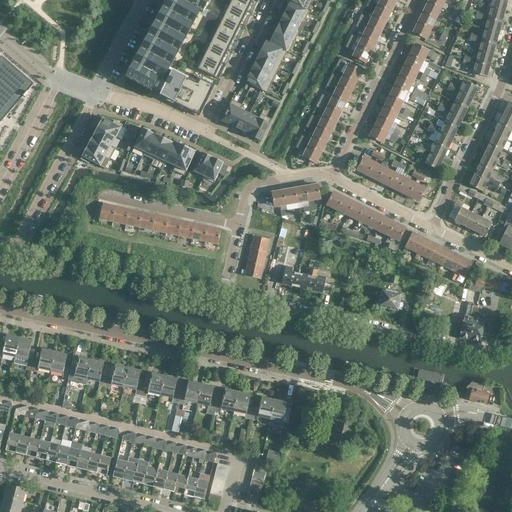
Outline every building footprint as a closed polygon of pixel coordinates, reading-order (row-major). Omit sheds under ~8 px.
[(130,78),(129,80),(151,92),(152,91),(160,95),(160,96),(200,116),(215,87),(200,80),(198,84),(172,72),(167,82),(161,79),(198,10),(203,13),(210,0),(171,0),(171,2),(172,3),(168,10),(167,9),(163,16),(165,17),(161,24),(160,23),(156,30),(157,30),(153,38),(152,37),(149,43),(150,44),(146,51),(145,51),(141,57),(143,58),(139,65),(137,64),(134,71),(135,72),(131,79),(130,78)] [(252,0),(232,0),(230,5),(250,15),(257,2),(252,0)] [(308,0),(285,0),(285,1),(289,3),(309,13),(309,12),(307,11),(312,2),(308,0)] [(372,9),(375,2),(369,0),(366,6),(372,9)] [(381,0),(378,6),(390,12),(395,2),(391,0),(381,0)] [(429,0),(428,2),(440,8),(444,0),(429,0)] [(504,0),(492,0),(490,8),(504,12),(507,1),(504,0)] [(440,8),(428,2),(423,13),(435,19),(440,8)] [(289,3),(284,13),(306,24),(306,23),(304,22),(309,13),(289,3)] [(230,5),(224,18),(244,28),(250,15),(230,5)] [(378,6),(373,16),(385,22),(390,12),(378,6)] [(456,7),(453,13),(458,16),(461,9),(456,7)] [(490,8),(487,19),(501,23),(504,12),(490,8)] [(284,13),(279,23),(301,34),(306,24),(284,13)] [(423,13),(418,23),(430,29),(435,19),(423,13)] [(455,22),(458,16),(453,13),(450,19),(455,22)] [(362,14),(359,20),(365,23),(368,17),(362,14)] [(368,26),(380,32),(385,22),(373,16),(368,26)] [(224,18),(218,30),(238,40),(244,28),(224,18)] [(484,30),(498,34),(501,23),(487,19),(484,30)] [(362,29),(365,23),(359,20),(356,27),(362,29)] [(279,23),(274,33),(294,43),(299,33),(301,34),(279,23)] [(430,29),(418,23),(413,33),(425,39),(430,29)] [(368,26),(363,37),(375,43),(380,32),(368,26)] [(445,28),(443,34),(448,36),(451,30),(445,28)] [(218,30),(211,43),(231,53),(238,40),(218,30)] [(484,30),(481,41),(495,44),(498,34),(484,30)] [(274,33),(269,43),(289,53),(294,43),(274,33)] [(445,42),(448,36),(443,34),(440,40),(445,42)] [(352,35),(349,41),(354,44),(357,37),(352,35)] [(363,37),(358,47),(370,53),(375,43),(363,37)] [(265,41),(260,52),(282,62),(287,53),(289,54),(289,53),(269,43),(265,41)] [(351,50),(354,44),(349,41),(346,47),(351,50)] [(478,51),(492,55),(495,44),(481,41),(478,51)] [(211,43),(205,56),(225,66),(231,53),(211,43)] [(410,56),(422,62),(427,51),(415,45),(410,56)] [(370,53),(358,47),(353,57),(365,63),(370,53)] [(478,51),(475,62),(489,66),(492,55),(478,51)] [(260,52),(255,62),(277,73),(282,62),(260,52)] [(205,56),(198,70),(218,80),(219,78),(224,67),(225,67),(225,66),(205,56)] [(410,56),(405,66),(417,72),(422,74),(427,64),(422,62),(410,56)] [(0,124),(3,121),(11,112),(16,106),(21,100),(24,97),(25,98),(29,94),(27,93),(34,85),(2,57),(0,59),(0,124)] [(345,62),(340,59),(337,66),(342,69),(345,62)] [(255,62),(250,72),(272,83),(277,73),(255,62)] [(486,77),(489,66),(475,62),(472,74),(486,77)] [(350,65),(344,76),(356,82),(362,71),(350,65)] [(412,82),(417,72),(405,66),(400,76),(412,82)] [(426,67),(423,73),(428,76),(435,79),(438,73),(426,67)] [(250,72),(245,83),(267,94),(272,83),(250,72)] [(425,82),(428,76),(423,73),(420,79),(425,82)] [(333,74),(330,80),(335,83),(338,77),(333,74)] [(339,86),(351,92),(356,82),(344,76),(339,86)] [(400,76),(395,86),(407,92),(410,87),(414,86),(415,84),(412,82),(400,76)] [(332,89),(335,83),(330,80),(327,86),(332,89)] [(459,92),(472,98),(478,87),(465,81),(459,92)] [(339,86),(334,96),(346,102),(351,92),(339,86)] [(390,96),(402,102),(407,92),(395,86),(390,96)] [(413,94),(418,97),(426,101),(429,96),(421,92),(421,91),(416,88),(413,94)] [(467,108),(472,98),(459,92),(455,102),(467,108)] [(322,95),(319,101),(325,103),(328,97),(322,95)] [(329,106),(341,112),(346,102),(334,96),(329,106)] [(390,96),(385,107),(397,112),(402,102),(390,96)] [(229,104),(221,122),(231,127),(242,105),(231,100),(229,104)] [(322,109),(325,103),(319,101),(316,107),(322,109)] [(433,105),(438,108),(444,111),(446,107),(435,101),(433,105)] [(274,102),(270,109),(276,112),(279,104),(274,102)] [(455,102),(450,113),(463,119),(467,108),(455,102)] [(242,105),(231,127),(241,132),(249,114),(240,110),(242,106),(242,105)] [(329,106),(324,116),(336,122),(341,112),(329,106)] [(385,107),(380,117),(392,123),(395,116),(400,119),(402,115),(397,112),(385,107)] [(405,109),(402,115),(407,117),(410,112),(405,109)] [(445,123),(458,129),(463,119),(450,113),(445,123)] [(511,117),(504,113),(499,123),(511,129),(511,117)] [(249,114),(241,132),(250,136),(250,137),(261,115),(259,119),(249,114)] [(261,115),(250,137),(260,142),(269,124),(271,120),(261,115)] [(312,115),(309,121),(315,124),(318,118),(312,115)] [(324,116),(319,126),(331,132),(336,122),(324,116)] [(380,117),(375,127),(387,132),(392,123),(380,117)] [(102,118),(97,128),(116,138),(121,141),(127,130),(121,128),(122,126),(113,121),(111,123),(102,118)] [(312,130),(315,124),(309,121),(306,127),(312,130)] [(435,131),(440,133),(453,139),(458,129),(445,123),(442,129),(437,127),(435,131)] [(507,140),(511,129),(499,123),(494,134),(507,140)] [(314,137),(326,143),(331,132),(319,126),(314,137)] [(393,135),(387,132),(375,127),(370,137),(382,143),(385,137),(390,139),(393,135)] [(97,128),(92,138),(110,148),(116,138),(97,128)] [(143,128),(134,148),(144,153),(145,153),(154,133),(143,128)] [(144,153),(143,155),(154,160),(164,138),(154,133),(145,153),(144,153)] [(435,143),(448,150),(453,139),(440,133),(435,143)] [(494,134),(489,144),(502,150),(507,140),(494,134)] [(314,137),(309,147),(321,153),(326,143),(314,137)] [(92,138),(87,147),(110,159),(115,150),(110,148),(92,138)] [(164,138),(154,160),(165,165),(166,163),(175,143),(164,138)] [(175,143),(166,163),(176,168),(185,148),(175,143)] [(443,160),(448,150),(435,143),(432,148),(427,146),(427,147),(425,151),(430,153),(443,160)] [(502,150),(489,144),(484,154),(497,160),(502,150)] [(87,147),(80,160),(88,165),(90,162),(104,169),(110,159),(87,147)] [(309,147),(304,157),(316,163),(321,153),(309,147)] [(176,168),(174,172),(184,177),(196,153),(185,148),(176,168)] [(425,164),(438,170),(443,160),(430,153),(425,164)] [(201,154),(193,172),(203,177),(212,159),(201,154)] [(484,154),(479,164),(492,171),(497,160),(484,154)] [(368,176),(374,164),(364,158),(358,170),(368,176)] [(203,177),(202,179),(213,184),(223,164),(212,159),(203,177)] [(391,166),(397,169),(400,163),(394,160),(391,166)] [(374,164),(368,176),(378,181),(384,169),(387,164),(385,163),(382,164),(380,167),(374,164)] [(406,167),(400,163),(397,169),(403,172),(406,167)] [(479,164),(474,174),(487,181),(492,184),(494,180),(489,177),(492,171),(479,164)] [(384,169),(378,181),(388,186),(394,174),(384,169)] [(394,174),(388,186),(399,191),(405,179),(407,174),(405,173),(402,174),(401,177),(394,174)] [(487,181),(474,174),(469,185),(482,191),(487,181)] [(511,184),(511,180),(503,177),(501,179),(506,181),(505,183),(511,186),(511,184)] [(405,179),(399,191),(409,196),(415,184),(405,179)] [(415,184),(409,196),(419,201),(425,189),(415,184)] [(318,185),(306,187),(309,200),(310,206),(314,205),(314,199),(320,198),(318,185)] [(298,202),(309,200),(306,187),(295,189),(298,202)] [(295,189),(284,191),(286,204),(298,202),(295,189)] [(275,206),(286,204),(284,191),(273,193),(275,206)] [(327,205),(338,210),(344,198),(333,193),(327,205)] [(338,210),(348,215),(354,203),(344,198),(338,210)] [(348,215),(358,220),(364,208),(354,203),(348,215)] [(116,207),(103,204),(99,219),(112,222),(116,207)] [(116,207),(112,222),(125,225),(129,209),(116,207)] [(366,229),(368,225),(374,213),(364,208),(358,220),(363,223),(361,227),(366,229)] [(465,226),(472,213),(461,208),(455,221),(465,226)] [(129,209),(125,225),(138,228),(142,212),(129,209)] [(511,210),(507,220),(508,220),(506,225),(508,226),(500,243),(511,249),(511,210)] [(142,212),(138,228),(151,231),(155,215),(142,212)] [(385,218),(374,213),(368,225),(379,230),(385,218)] [(475,232),(482,219),(472,213),(465,226),(475,232)] [(155,215),(151,231),(164,234),(168,218),(155,215)] [(168,218),(164,234),(178,237),(181,221),(168,218)] [(379,230),(389,235),(395,223),(385,218),(379,230)] [(482,219),(475,232),(486,237),(492,224),(482,219)] [(191,239),(194,224),(181,221),(178,237),(191,239)] [(399,241),(405,229),(395,223),(389,235),(399,241)] [(204,242),(207,227),(194,224),(191,239),(204,242)] [(217,245),(221,230),(207,227),(204,242),(217,245)] [(405,247),(418,253),(425,239),(413,233),(405,247)] [(265,254),(268,240),(253,237),(250,250),(265,254)] [(418,253),(430,259),(437,245),(425,239),(418,253)] [(397,246),(390,243),(387,248),(394,251),(397,246)] [(449,251),(437,245),(430,259),(442,265),(449,251)] [(250,250),(248,263),(263,266),(265,254),(250,250)] [(442,265),(453,271),(461,257),(449,251),(442,265)] [(461,257),(453,271),(466,277),(473,263),(461,257)] [(263,266),(248,263),(245,276),(260,280),(263,266)] [(296,287),(298,273),(292,272),(293,268),(286,266),(283,278),(282,284),(296,287)] [(298,273),(296,287),(309,290),(314,269),(310,268),(308,276),(298,273)] [(314,269),(309,290),(323,293),(326,280),(316,277),(318,270),(314,269)] [(490,281),(483,279),(482,287),(488,289),(490,281)] [(401,310),(403,303),(398,302),(400,294),(383,291),(379,306),(397,310),(397,309),(401,310)] [(460,338),(470,340),(477,307),(473,306),(471,318),(465,317),(463,324),(460,323),(458,331),(462,332),(460,338)] [(482,308),(477,307),(470,340),(480,342),(481,336),(484,337),(486,329),(483,329),(485,321),(479,320),(482,308)] [(0,347),(0,359),(1,359),(2,355),(15,358),(19,339),(6,336),(4,348),(0,347)] [(19,339),(15,358),(13,364),(26,367),(25,371),(30,372),(33,360),(28,359),(31,342),(19,339)] [(33,360),(30,372),(36,373),(37,369),(50,371),(54,353),(41,350),(39,362),(33,360)] [(62,379),(67,380),(70,368),(64,367),(67,355),(54,353),(50,371),(63,374),(62,379)] [(75,370),(70,368),(67,380),(67,382),(69,383),(70,384),(72,383),(73,381),(74,377),(86,379),(91,361),(78,358),(75,370)] [(91,361),(86,379),(100,382),(99,387),(104,388),(106,376),(101,375),(104,363),(91,361)] [(106,376),(104,388),(109,389),(111,385),(123,387),(127,368),(115,366),(112,378),(106,376)] [(127,368),(123,387),(136,390),(135,395),(140,396),(143,384),(137,383),(140,371),(127,368)] [(441,385),(444,375),(408,368),(406,378),(441,385)] [(143,384),(140,396),(146,397),(147,393),(160,395),(164,377),(151,374),(149,386),(143,384)] [(164,377),(160,395),(172,398),(171,403),(177,404),(180,392),(174,391),(177,379),(164,377)] [(180,392),(177,404),(183,405),(184,401),(197,404),(201,385),(188,382),(185,394),(180,392)] [(467,388),(464,397),(470,398),(469,400),(487,405),(490,394),(482,392),(483,386),(471,382),(467,388)] [(0,388),(0,392),(6,394),(8,386),(1,384),(0,388)] [(214,412),(217,398),(212,396),(214,388),(201,385),(197,404),(208,406),(206,414),(213,416),(214,412)] [(217,398),(214,412),(219,413),(220,409),(233,412),(237,393),(225,390),(223,399),(217,398)] [(237,393),(233,412),(246,415),(245,419),(250,420),(253,408),(248,407),(250,396),(237,393)] [(253,408),(250,420),(256,421),(257,417),(270,420),(274,401),(261,398),(259,410),(253,408)] [(286,403),(274,401),(270,420),(282,422),(286,403)] [(0,410),(8,412),(9,407),(12,407),(11,402),(2,404),(0,404),(0,410)] [(14,414),(25,416),(26,412),(28,411),(27,406),(16,409),(14,414)] [(25,416),(35,419),(36,414),(38,413),(37,409),(28,411),(26,412),(25,416)] [(35,419),(45,421),(46,416),(48,416),(47,411),(38,413),(36,414),(35,419)] [(45,421),(55,424),(56,419),(58,418),(57,414),(48,416),(46,416),(45,421)] [(55,424),(65,426),(66,422),(69,421),(67,416),(58,418),(56,419),(55,424)] [(164,436),(175,436),(175,438),(180,439),(181,418),(173,418),(173,432),(164,431),(164,436)] [(65,426),(75,429),(77,424),(79,424),(78,419),(69,421),(66,422),(65,426)] [(157,419),(154,432),(162,435),(165,421),(157,419)] [(75,429),(85,431),(87,427),(89,426),(88,422),(79,424),(77,424),(75,429)] [(352,433),(353,427),(352,427),(352,426),(338,422),(335,434),(327,432),(328,430),(321,428),(318,441),(325,442),(326,437),(334,438),(333,441),(348,444),(350,433),(352,433)] [(85,431),(96,434),(97,429),(99,428),(98,424),(89,426),(87,427),(85,431)] [(96,434),(106,436),(107,432),(109,431),(108,426),(99,428),(97,429),(96,434)] [(184,426),(182,434),(189,436),(191,427),(184,426)] [(106,436),(116,439),(117,435),(120,434),(119,429),(109,431),(107,432),(106,436)] [(16,453),(20,435),(9,433),(5,450),(16,453)] [(122,440),(132,443),(134,438),(136,438),(135,433),(123,436),(122,440)] [(16,453),(26,456),(30,438),(20,435),(16,453)] [(132,443),(143,445),(144,440),(146,440),(145,436),(136,438),(134,438),(132,443)] [(26,456),(36,458),(40,440),(30,438),(26,456)] [(143,445),(153,448),(154,443),(156,443),(154,438),(146,440),(144,440),(143,445)] [(36,458),(46,461),(50,443),(40,440),(36,458)] [(51,440),(50,443),(46,461),(56,463),(60,446),(61,443),(51,440)] [(153,448),(163,450),(164,446),(166,445),(165,441),(156,443),(154,443),(153,448)] [(163,450),(173,453),(174,448),(177,448),(175,443),(166,445),(164,446),(163,450)] [(56,463),(66,466),(70,448),(60,446),(56,463)] [(173,453),(183,455),(184,451),(187,450),(186,446),(177,448),(174,448),(173,453)] [(66,466),(76,468),(81,451),(70,448),(66,466)] [(81,448),(81,451),(76,468),(86,471),(91,453),(91,450),(81,448)] [(183,455),(193,458),(194,453),(197,452),(196,448),(187,450),(184,451),(183,455)] [(193,458),(203,460),(204,456),(207,455),(205,451),(197,452),(194,453),(193,458)] [(86,471),(96,473),(101,456),(91,453),(86,471)] [(216,453),(207,455),(204,456),(203,460),(214,463),(215,459),(217,458),(216,453)] [(266,461),(268,461),(277,464),(279,457),(267,455),(266,461)] [(111,458),(101,456),(96,473),(107,476),(111,458)] [(268,461),(266,461),(257,459),(255,465),(267,468),(268,461)] [(113,477),(123,480),(128,462),(117,460),(113,477)] [(123,480),(133,482),(138,465),(128,462),(123,480)] [(133,482),(143,485),(148,467),(147,467),(148,463),(143,462),(142,466),(138,465),(133,482)] [(217,464),(216,471),(228,473),(229,467),(217,464)] [(254,471),(265,473),(267,468),(255,465),(254,471)] [(143,485),(153,487),(158,470),(148,467),(143,485)] [(153,487),(164,490),(168,472),(158,470),(153,487)] [(216,471),(214,476),(226,479),(228,473),(216,471)] [(252,476),(264,479),(265,473),(254,471),(252,476)] [(164,490),(174,492),(178,475),(168,472),(164,490)] [(174,492),(184,495),(188,477),(178,475),(174,492)] [(214,476),(213,482),(225,485),(226,479),(214,476)] [(251,482),(262,485),(264,479),(252,476),(251,482)] [(184,495),(194,498),(198,480),(188,477),(184,495)] [(199,480),(198,480),(194,498),(204,500),(209,483),(203,481),(204,478),(199,477),(199,480)] [(213,482),(211,488),(223,491),(225,485),(213,482)] [(249,488),(261,491),(262,485),(251,482),(249,488)] [(26,490),(7,485),(4,497),(22,502),(26,490)] [(211,488),(210,494),(222,496),(223,491),(211,488)] [(261,491),(249,488),(248,494),(259,497),(261,491)] [(222,496),(210,494),(208,500),(220,503),(222,496)] [(248,494),(246,502),(257,504),(259,497),(248,494)] [(4,497),(1,509),(10,511),(19,511),(22,502),(4,497)]
